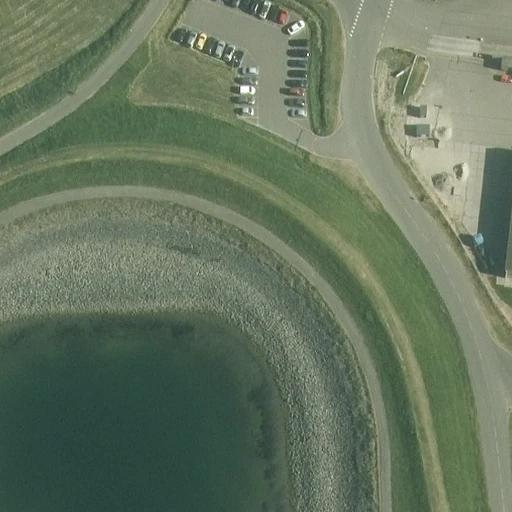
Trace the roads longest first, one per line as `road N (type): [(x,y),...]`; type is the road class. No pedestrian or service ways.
road 1 (unclassified): [(0,224),(41,205),(122,191),(195,201),(287,250),(334,298),(369,352),(386,414),(388,511)]
road 2 (unclassified): [(488,383),(437,253),(361,136),(360,69),(380,0)]
road 3 (unclassified): [(0,154),(65,115),(112,70),(161,0)]
road 4 (unclassified): [(488,383),(503,511)]
